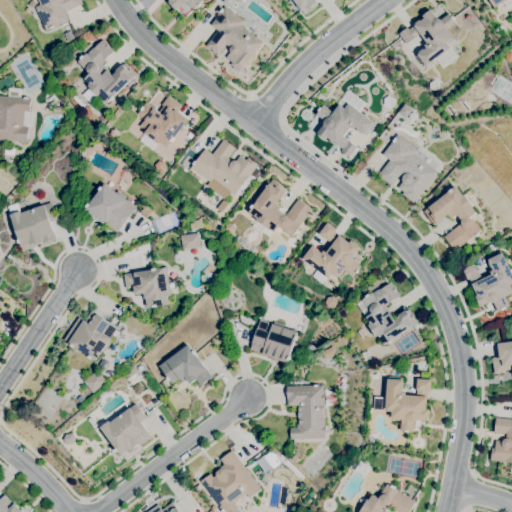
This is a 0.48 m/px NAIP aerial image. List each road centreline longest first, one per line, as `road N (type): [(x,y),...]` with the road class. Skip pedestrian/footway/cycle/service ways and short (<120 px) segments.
road 1 (residential): [(445,511),(457,484),(466,397),(445,300),(424,266),(384,223),(138,32),(116,0)]
road 2 (residential): [(100,511),(250,398)]
road 3 (residential): [(257,123),(324,44),(386,0)]
road 4 (residential): [(0,391),(76,274)]
